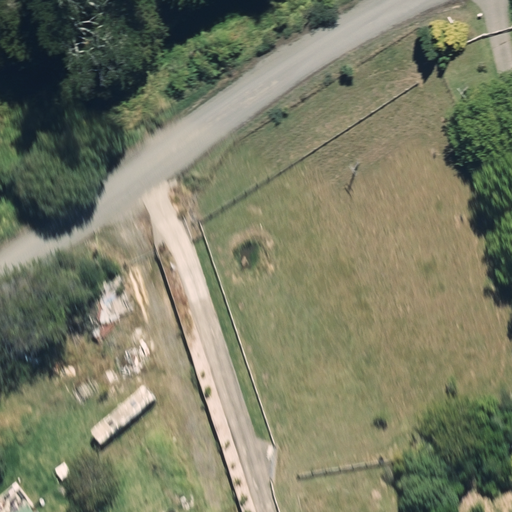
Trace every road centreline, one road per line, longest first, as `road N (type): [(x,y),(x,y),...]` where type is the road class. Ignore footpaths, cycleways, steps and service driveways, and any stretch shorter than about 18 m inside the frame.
road 1 (unclassified): [(0,276),(161,154),(367,20),(412,0)]
road 2 (unknown): [(131,177),(191,285),(272,511)]
